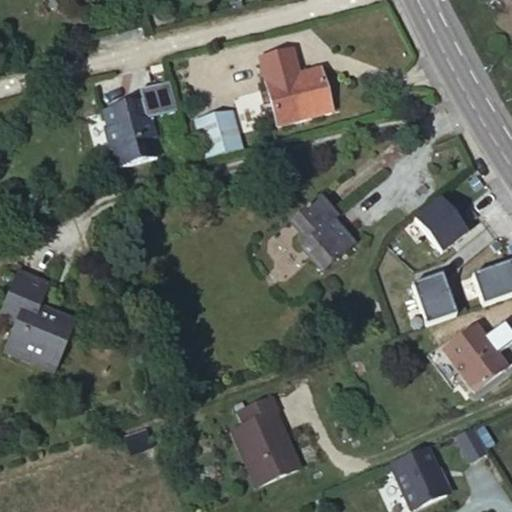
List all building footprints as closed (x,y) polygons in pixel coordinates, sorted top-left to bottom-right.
[(289,51),(257,60),(264,85),(276,128),(329,112),(317,69),(296,75),(289,51)] [(166,72),(163,62),(148,66),(150,75),(166,72)] [(151,114),(176,106),(168,78),(138,85),(141,96),(103,106),(108,123),(104,125),(109,145),(113,144),(118,162),(158,151),(154,134),(157,133),(151,114)] [(198,159),(233,149),(224,113),(188,123),(198,159)] [(315,187),(287,213),(309,236),(302,243),(321,263),(349,237),(331,218),(338,211),(315,187)] [(436,196),(411,216),(421,229),(455,219),(436,196)] [(422,228),(442,254),(467,235),(455,219),(422,228)] [(483,307),(511,297),(511,263),(473,277),(483,307)] [(1,354),(53,375),(73,325),(46,313),(45,315),(38,311),(47,288),(16,275),(0,312),(0,321),(12,326),(1,354)] [(427,327),(457,317),(443,276),(413,286),(427,327)] [(481,319),(446,342),(471,383),(506,361),(481,319)] [(233,415),(263,468),(298,454),(283,423),(277,425),(264,388),(233,400),(238,413),(233,415)] [(493,445),(483,429),(477,432),(487,449),(493,445)] [(262,469),(239,431),(246,473),(262,469)] [(426,450),(390,466),(410,511),(411,511),(447,496),(426,450)]
